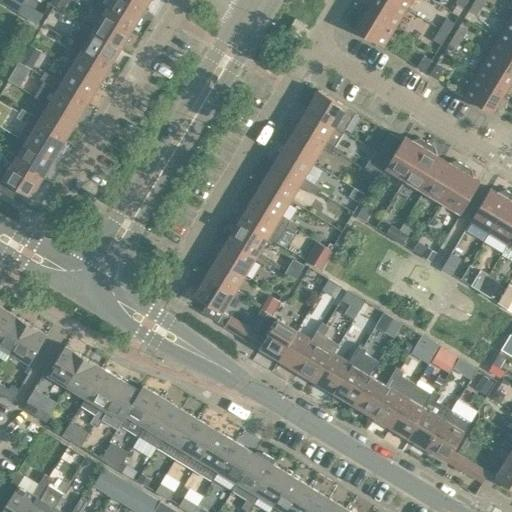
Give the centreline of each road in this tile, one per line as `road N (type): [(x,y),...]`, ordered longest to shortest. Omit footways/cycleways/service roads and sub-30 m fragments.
road 1 (tertiary): [(88,289),(456,511)]
road 2 (tertiary): [(88,289),(254,9)]
road 3 (residential): [(185,257),(316,50)]
road 4 (residential): [(66,188),(184,0)]
road 5 (residential): [(502,159),(316,50)]
